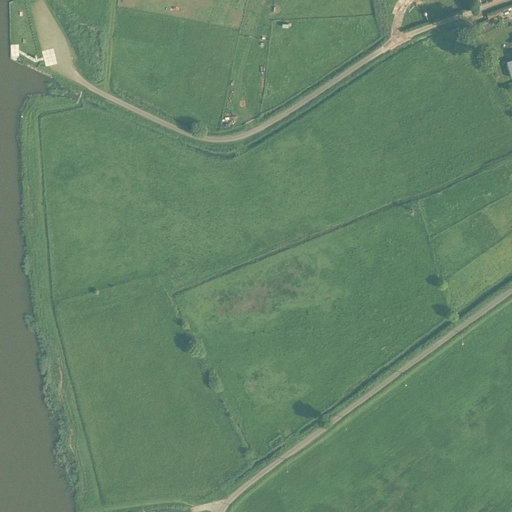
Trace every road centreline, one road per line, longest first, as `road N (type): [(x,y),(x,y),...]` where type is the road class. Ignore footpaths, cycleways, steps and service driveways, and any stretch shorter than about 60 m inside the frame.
road 1 (unclassified): [(37,3),(58,56),(85,85),(192,136),(221,140),(268,124),(399,40),(509,0)]
road 2 (unclassified): [(221,511),(511,292)]
